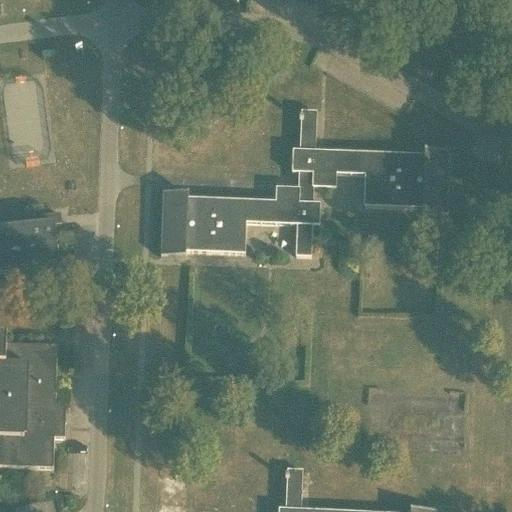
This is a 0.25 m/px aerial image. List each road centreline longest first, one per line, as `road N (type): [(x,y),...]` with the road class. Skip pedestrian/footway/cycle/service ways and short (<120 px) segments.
road 1 (residential): [(96,511),(115,23)]
road 2 (residential): [(511,140),(340,41),(270,20),(206,11),(115,23)]
